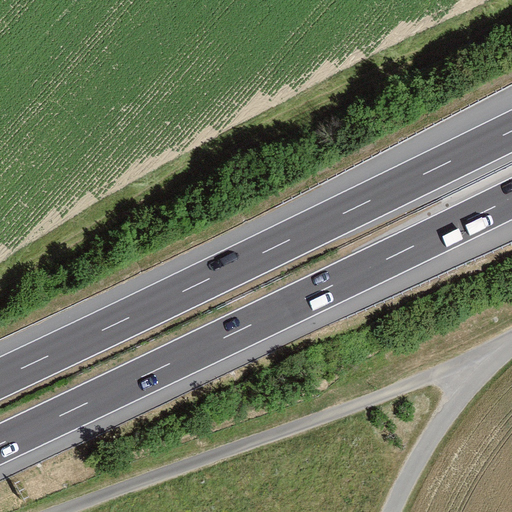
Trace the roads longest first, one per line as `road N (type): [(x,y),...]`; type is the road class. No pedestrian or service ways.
road 1 (motorway): [(0,444),(511,198)]
road 2 (motorway): [(511,131),(0,377)]
road 3 (unclassified): [(390,511),(462,364),(511,335)]
